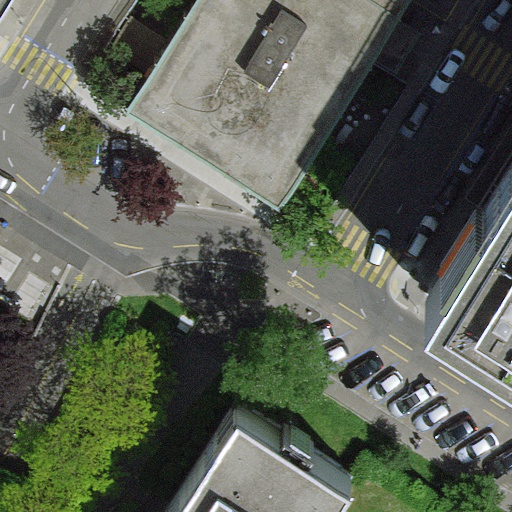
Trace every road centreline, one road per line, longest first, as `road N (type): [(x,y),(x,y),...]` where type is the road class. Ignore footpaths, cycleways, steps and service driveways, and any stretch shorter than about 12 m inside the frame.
road 1 (residential): [(342,286),(270,242),(125,227),(0,148)]
road 2 (residential): [(511,14),(342,286)]
road 3 (residential): [(511,400),(342,286)]
road 4 (residential): [(0,135),(84,0)]
